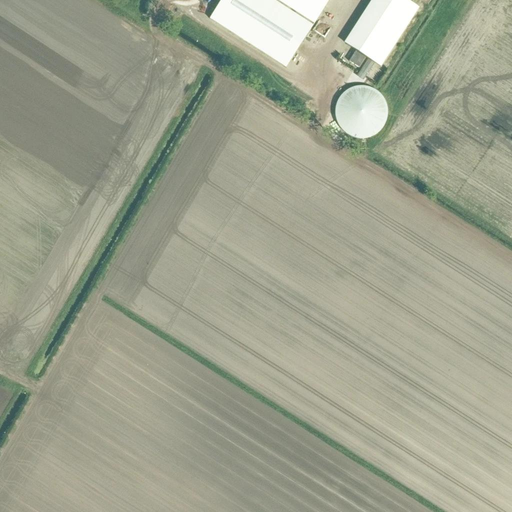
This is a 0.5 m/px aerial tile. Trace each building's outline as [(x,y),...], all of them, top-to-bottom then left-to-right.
[(308,33),(312,27),(271,0),(221,0),(209,19),(284,68),(308,33)] [(276,0),(313,24),(329,0),(276,0)] [(381,67),(419,8),(406,0),(376,0),(347,46),(381,67)] [(198,141),(196,145),(206,151),(208,147),(198,141)] [(213,142),(208,152),(217,157),(222,147),(213,142)]
